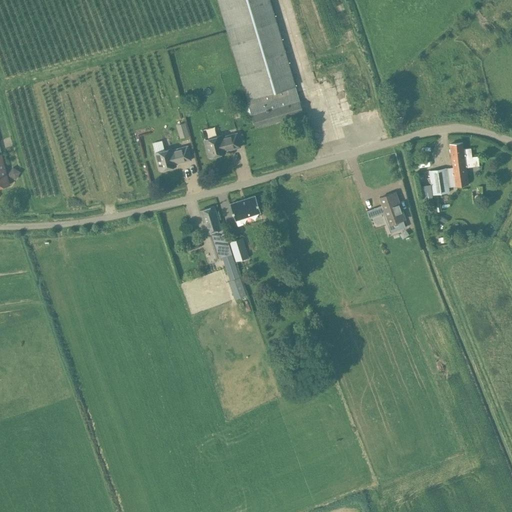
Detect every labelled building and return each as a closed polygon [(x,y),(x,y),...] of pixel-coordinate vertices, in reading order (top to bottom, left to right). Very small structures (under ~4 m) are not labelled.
[(296,87),(270,0),(216,0),(246,100),(254,128),(303,114),(299,99),(296,87)] [(185,123),(177,125),(181,138),(188,136),(185,123)] [(206,139),(211,159),(219,157),(218,154),(227,152),(227,150),(242,146),(238,132),(223,136),(222,135),(206,139)] [(450,144),(454,171),(447,172),(446,168),(429,170),(432,195),(450,192),(449,187),(468,184),(465,168),(480,166),(478,156),(472,157),(471,148),(463,149),(462,143),(450,144)] [(174,149),(173,148),(157,152),(162,172),(170,170),(169,167),(178,165),(177,163),(193,159),(189,145),(174,149)] [(0,186),(8,185),(0,151),(0,186)] [(405,219),(395,192),(380,198),(389,225),(405,219)] [(244,199),(230,204),(235,220),(261,212),(255,195),(244,199)] [(221,229),(214,206),(200,211),(207,234),(214,232),(222,257),(232,254),(224,228),(221,229)] [(246,250),(243,238),(230,242),(233,254),(246,250)] [(292,251),(281,255),(285,269),(297,265),(292,251)] [(239,292),(246,290),(241,278),(234,280),(239,292)]
